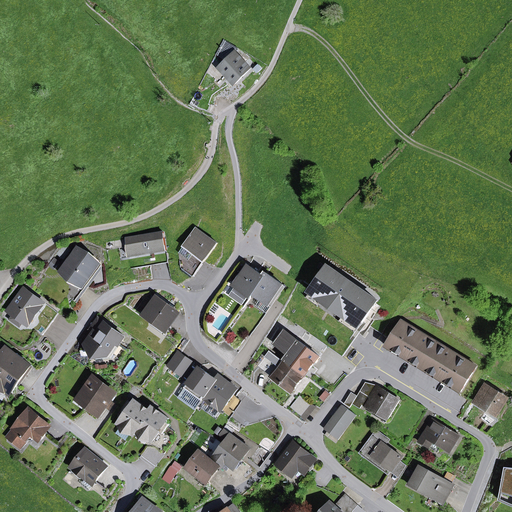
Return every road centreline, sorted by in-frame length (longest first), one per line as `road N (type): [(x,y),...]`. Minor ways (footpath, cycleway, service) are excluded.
road 1 (residential): [(195,311),(169,286),(107,295),(39,385),(44,405),(127,473),(130,489),(117,511)]
road 2 (residential): [(234,107),(218,120),(204,169),(183,192),(125,224),(76,232),(35,251),(0,295)]
road 3 (residential): [(309,433),(352,379),(384,376),(485,438),(489,454),(468,511)]
road 4 (track): [(511,189),(403,136),(317,36),(287,29)]
road 5 (residential): [(298,425),(205,351),(193,330),(195,311)]
road 6 (residential): [(239,250),(228,132),(234,107)]
road 7 (residential): [(204,511),(256,479),(298,425)]
road 8 (residential): [(300,0),(269,70),(234,107)]
